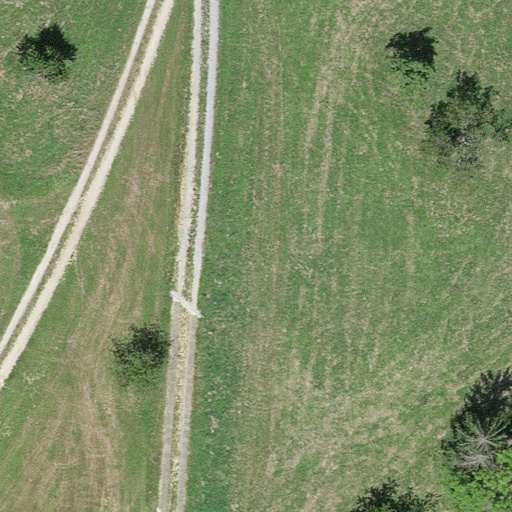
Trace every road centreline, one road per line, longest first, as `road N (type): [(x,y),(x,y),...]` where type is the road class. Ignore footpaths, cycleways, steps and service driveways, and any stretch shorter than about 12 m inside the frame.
road 1 (track): [(202,0),(168,511)]
road 2 (track): [(160,0),(78,200),(0,358)]
